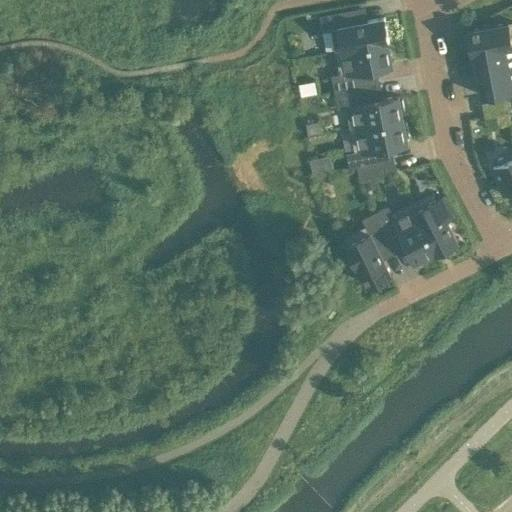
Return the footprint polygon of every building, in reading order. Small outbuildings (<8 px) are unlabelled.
[(331,27),(335,50),(388,40),(388,41),(389,41),(384,16),(358,21),(355,8),(320,15),(323,29),(331,27)] [(473,51),(511,43),(511,20),(468,29),(472,52),(473,52),(473,51)] [(392,63),(388,41),(388,40),(335,50),(340,73),(332,75),(335,89),(369,82),(367,68),(392,63)] [(511,66),(511,43),(473,51),(473,52),(477,73),(511,66)] [(511,66),(477,73),(481,95),(511,88),(511,66)] [(351,128),(403,118),(402,113),(404,113),(402,99),(399,99),(398,94),(373,99),(370,86),(336,92),(338,106),(346,105),(351,128)] [(485,116),(509,111),(506,98),(483,102),(485,116)] [(350,166),(358,164),(385,159),(382,146),(407,141),(406,136),(409,135),(406,121),(403,122),(403,118),(351,128),(355,150),(347,152),(350,166)] [(511,187),(511,151),(497,158),(500,163),(493,166),(500,181),(507,178),(511,187)] [(387,172),(385,159),(358,164),(360,177),(387,172)] [(436,250),(435,250),(435,251),(457,240),(446,217),(452,214),(443,195),(437,198),(433,191),(412,202),(436,250)] [(375,211),(391,243),(403,237),(414,260),(435,250),(436,250),(412,202),(392,212),(388,205),(375,211)] [(391,243),(375,211),(363,217),(366,225),(344,235),(350,246),(347,247),(355,263),(358,262),(368,284),(391,273),(379,249),(391,243)]
